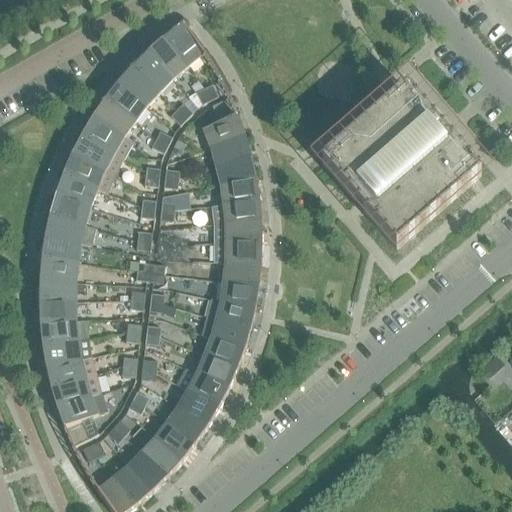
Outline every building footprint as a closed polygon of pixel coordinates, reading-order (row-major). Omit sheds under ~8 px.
[(171,37),(166,42),(188,70),(205,57),(184,28),(171,37)] [(161,45),(149,56),(174,82),(185,72),(188,70),(166,42),(161,45)] [(137,68),(134,71),(160,96),(162,93),(174,82),(149,56),(148,57),(137,68)] [(132,73),(119,87),(147,110),(160,96),(134,71),(132,73)] [(109,101),(106,105),(136,125),(140,120),(147,110),(119,87),(109,101)] [(212,90),(204,94),(210,106),(218,102),(212,90)] [(364,214),(397,251),(482,177),(450,140),(445,145),(435,133),(440,129),(408,92),(323,166),(355,203),(359,200),(368,211),(364,214)] [(210,106),(204,94),(196,98),(202,111),(210,106)] [(211,151),(212,152),(246,141),(245,139),(240,124),(237,117),(230,102),(214,109),(221,126),(204,133),(209,145),(211,151)] [(95,120),(93,123),(125,141),(132,131),(136,125),(106,105),(95,120)] [(184,106),(178,112),(188,122),(194,115),(184,106)] [(188,122),(178,112),(172,119),(181,128),(188,122)] [(85,136),(82,141),(124,162),(134,146),(125,141),(93,123),(85,136)] [(161,134),(157,143),(169,149),(173,141),(161,134)] [(180,138),(171,158),(172,158),(179,162),(188,142),(180,138)] [(74,158),(73,160),(115,179),(124,162),(82,141),(74,158)] [(212,152),(217,171),(252,162),(251,157),(246,141),(212,152)] [(169,149),(157,143),(152,151),(165,157),(169,149)] [(66,176),(65,178),(98,192),(108,196),(115,179),(73,160),(66,176)] [(217,173),(221,189),(257,183),(256,180),(253,165),(252,162),(217,171),(217,173)] [(147,170),(146,179),(159,181),(160,172),(147,170)] [(167,174),(166,182),(179,183),(180,176),(181,174),(167,172),(167,174)] [(63,182),(57,199),(92,210),(97,195),(98,192),(65,178),(63,182)] [(159,181),(146,179),(145,189),(158,190),(159,181)] [(166,182),(165,191),(178,192),(179,183),(166,182)] [(223,201),(224,208),(260,203),(258,191),(257,183),(221,189),(223,201)] [(52,216),(51,219),(86,228),(87,226),(92,210),(57,199),(52,216)] [(143,202),(142,212),(156,213),(157,204),(143,202)] [(212,210),(213,228),(262,225),(260,203),(224,208),(212,210)] [(163,207),(162,214),(175,215),(176,208),(176,206),(163,205),(163,207)] [(156,213),(142,212),(141,221),(154,222),(156,213)] [(162,214),(161,223),(174,225),(175,215),(162,214)] [(50,223),(46,240),(82,247),(93,249),(97,231),(86,228),(51,219),(50,223)] [(213,228),(214,246),(263,246),(262,225),(213,228)] [(139,234),(138,244),(152,245),(153,236),(139,234)] [(159,237),(159,246),(171,247),(172,247),(178,247),(178,239),(172,238),(159,237)] [(43,258),(43,262),(79,266),(80,260),(82,249),(82,247),(46,240),(46,243),(45,249),(43,258)] [(152,245),(138,244),(137,253),(151,254),(152,245)] [(159,246),(158,255),(170,257),(180,256),(180,246),(178,247),(172,247),(171,247),(159,246)] [(213,266),(226,266),(262,268),(263,246),(214,246),(213,266)] [(42,270),(41,283),(77,285),(78,270),(79,266),(43,262),(42,270)] [(225,279),(224,285),(260,290),(261,285),(262,275),(262,268),(226,266),(225,279)] [(138,267),(138,276),(151,278),(152,269),(138,267)] [(152,269),(151,278),(164,279),(165,271),(152,269)] [(137,285),(150,286),(151,278),(138,276),(137,285)] [(151,278),(150,286),(164,288),(164,279),(151,278)] [(40,298),(40,305),(76,305),(77,299),(77,285),(41,283),(41,286),(40,298)] [(222,301),(221,304),(257,311),(258,306),(259,299),(260,290),(224,285),(223,293),(222,301)] [(132,295),(131,303),(145,305),(146,296),(132,295)] [(152,298),(151,307),(165,309),(165,300),(152,298)] [(145,305),(131,303),(130,312),(144,314),(145,305)] [(211,303),(207,320),(252,332),(255,320),(257,311),(221,304),(211,303)] [(40,309),(41,326),(77,324),(76,308),(76,305),(40,305),(40,309)] [(165,309),(151,307),(151,317),(164,318),(165,309)] [(202,338),(212,341),(246,352),(249,342),(252,332),(207,320),(202,338)] [(43,345),(43,348),(89,342),(87,323),(77,324),(41,326),(43,345)] [(129,326),(127,335),(141,337),(142,328),(129,326)] [(149,331),(148,340),(161,341),(162,332),(149,331)] [(141,337),(127,335),(126,345),(140,347),(141,337)] [(161,341),(148,340),(147,349),(160,350),(161,341)] [(212,341),(205,359),(239,372),(242,362),(244,357),(245,356),(246,352),(212,341)] [(44,352),(46,369),(92,360),(89,342),(43,348),(44,352)] [(199,372),(197,377),(230,392),(233,384),(239,372),(205,359),(199,372)] [(46,369),(51,390),(96,378),(92,360),(46,369)] [(124,360),(123,370),(137,371),(138,362),(124,360)] [(144,365),(143,374),(157,375),(158,366),(144,365)] [(487,366),(481,372),(489,381),(495,375),(487,366)] [(137,371),(123,370),(122,379),(136,380),(137,371)] [(157,375),(143,374),(143,383),(156,384),(157,375)] [(194,382),(188,394),(220,411),(223,406),(226,400),(230,392),(197,377),(196,379),(194,382)] [(101,396),(96,378),(51,390),(57,411),(101,396)] [(179,409),(178,410),(209,430),(218,415),(220,411),(188,394),(187,396),(179,409)] [(101,396),(57,411),(63,428),(66,435),(73,450),(98,438),(92,424),(110,417),(101,396)] [(138,397),(134,405),(146,411),(150,403),(138,397)] [(146,411),(134,405),(129,413),(142,419),(146,411)] [(169,425),(167,426),(197,448),(199,445),(209,430),(178,410),(169,425)] [(120,426),(115,433),(124,442),(130,435),(120,426)] [(166,428),(156,441),(183,465),(194,451),(197,448),(167,426),(166,428)] [(124,442),(115,433),(109,439),(118,448),(124,442)] [(145,453),(143,456),(169,481),(171,478),(182,466),(183,465),(156,441),(145,453)] [(100,447),(91,451),(97,463),(105,460),(100,447)] [(97,463),(91,451),(83,454),(88,467),(97,463)] [(140,458),(129,469),(153,496),(155,495),(166,483),(169,481),(143,456),(140,458)] [(129,469),(114,482),(136,510),(143,505),(153,496),(129,469)] [(134,511),(136,510),(114,482),(109,486),(98,494),(110,511),(134,511)]
